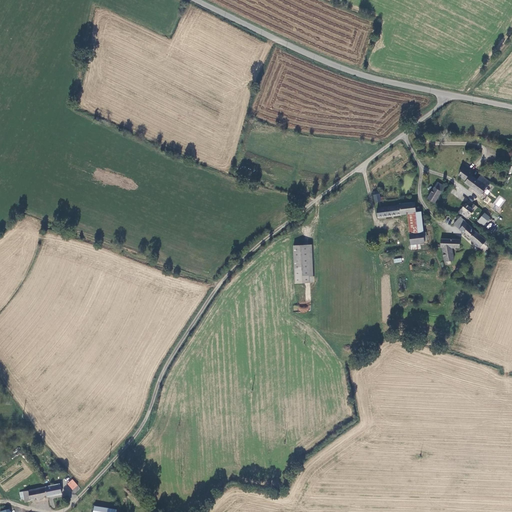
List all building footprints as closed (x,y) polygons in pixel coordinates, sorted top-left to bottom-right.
[(469,185),(474,178),(468,173),(469,171),(460,164),(458,167),(459,169),(456,172),(460,175),(460,176),(463,179),(462,180),(469,185)] [(489,182),(478,174),(474,178),(469,185),(480,194),(489,182)] [(435,184),(432,188),(439,193),(442,188),(435,184)] [(377,188),(371,189),(374,201),(379,200),(377,188)] [(439,193),(432,188),(426,199),(433,204),(439,193)] [(499,195),(491,206),(498,211),(506,201),(499,195)] [(488,204),(491,199),(487,196),(483,201),(488,204)] [(466,218),(475,206),(472,203),(470,206),(465,203),(460,208),(463,210),(461,213),(466,218)] [(376,208),(376,217),(406,214),(415,213),(413,204),(398,205),(398,206),(376,208)] [(481,224),(488,215),(484,212),(477,220),(481,224)] [(408,233),(422,231),(420,213),(415,213),(406,214),(408,233)] [(460,217),(453,225),(474,243),(474,244),(479,248),(483,243),(485,245),(488,242),(465,222),(460,217)] [(416,244),(426,243),(425,233),(422,233),(422,231),(408,233),(409,245),(416,244)] [(460,248),(460,246),(460,240),(441,239),(441,247),(442,247),(443,264),(449,264),(448,261),(454,260),(452,248),(460,248)] [(310,283),(307,245),(293,246),(295,284),(310,283)] [(300,313),(309,309),(307,305),(298,308),(300,313)] [(72,490),(77,486),(72,479),(66,484),(72,490)] [(62,494),(60,483),(46,486),(48,496),(62,494)] [(25,500),(48,496),(46,486),(23,489),(25,500)]
